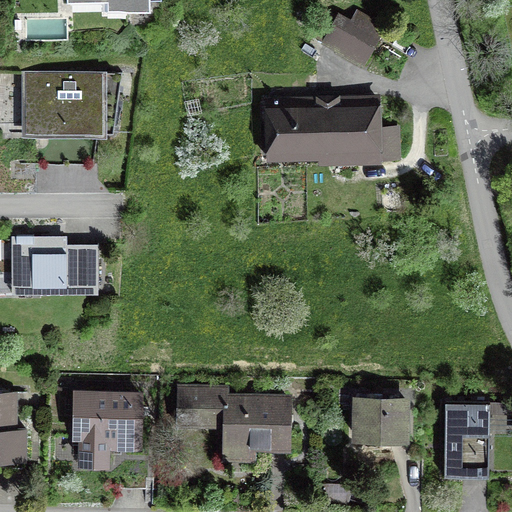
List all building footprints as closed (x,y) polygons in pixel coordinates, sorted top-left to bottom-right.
[(65,0),(66,3),(104,2),(104,11),(151,10),(150,0),(65,0)] [(321,39),(320,42),(363,64),(385,21),(357,6),(351,16),(337,9),(335,13),(322,6),(309,33),(321,39)] [(106,67),(21,68),(21,132),(107,131),(106,67)] [(381,91),(264,93),(266,157),(319,156),(319,162),(332,161),(332,166),(356,165),(356,161),(382,160),(382,156),(401,156),(400,123),(382,123),(381,91)] [(202,109),(199,96),(184,99),(187,113),(202,109)] [(67,232),(11,233),(12,291),(105,289),(104,240),(67,241),(67,232)] [(19,388),(0,387),(0,458),(26,459),(27,425),(18,425),(19,388)] [(288,445),(289,396),(229,396),(229,388),(179,388),(178,424),(228,425),(227,445),(288,445)] [(139,392),(79,391),(78,460),(108,461),(109,434),(138,435),(139,392)] [(409,393),(352,392),(351,438),(356,438),(356,443),(382,443),(382,438),(409,439),(409,393)] [(493,398),(445,398),(444,475),(492,475),(493,398)]
